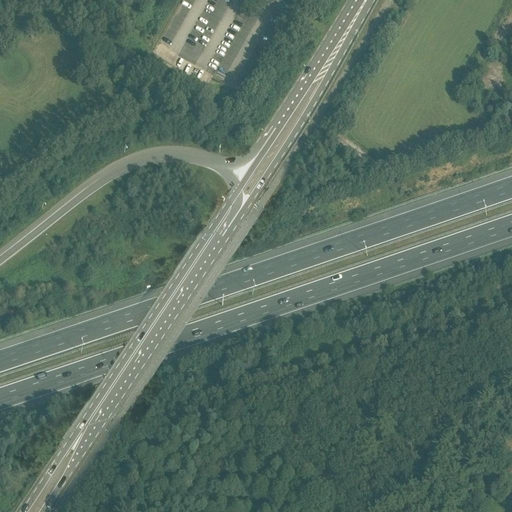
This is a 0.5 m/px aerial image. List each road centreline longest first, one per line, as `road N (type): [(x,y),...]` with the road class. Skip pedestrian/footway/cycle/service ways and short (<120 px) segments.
road 1 (motorway): [(511,186),(0,360)]
road 2 (motorway): [(0,399),(511,225)]
road 3 (primary): [(240,185),(24,511)]
road 4 (primary): [(44,511),(244,209)]
road 5 (motorway): [(240,185),(196,159),(124,167),(0,261)]
road 6 (primary): [(244,209),(373,0)]
road 7 (primary): [(356,0),(240,185)]
